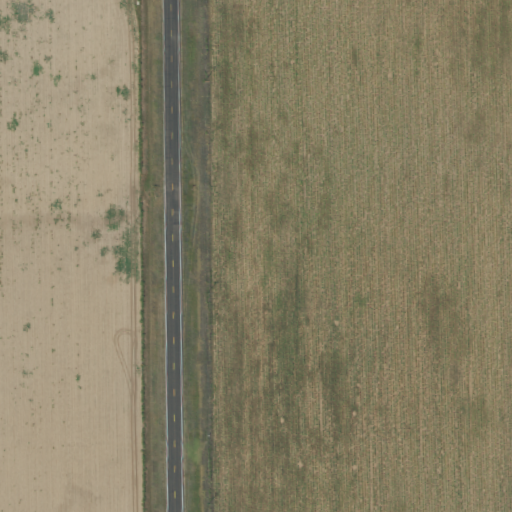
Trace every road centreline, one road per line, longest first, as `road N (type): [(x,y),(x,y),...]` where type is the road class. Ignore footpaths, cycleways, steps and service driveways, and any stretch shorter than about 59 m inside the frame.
road 1 (primary): [(176,511),(174,195)]
road 2 (primary): [(174,195),(172,0)]
